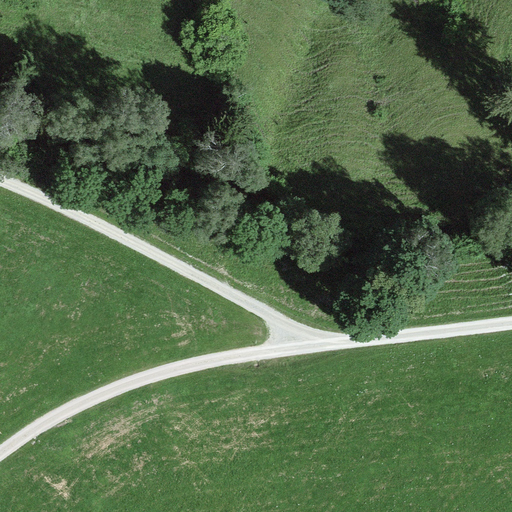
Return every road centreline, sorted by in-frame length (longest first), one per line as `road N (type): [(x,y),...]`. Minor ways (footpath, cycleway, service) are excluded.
road 1 (track): [(0,185),(262,308),(304,346)]
road 2 (track): [(0,449),(122,384),(304,346)]
road 3 (track): [(304,346),(511,325)]
